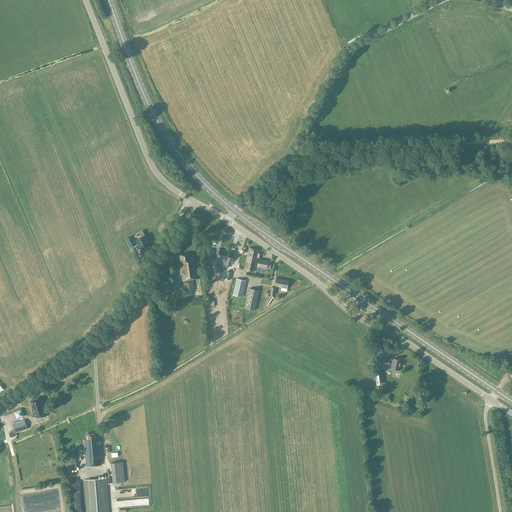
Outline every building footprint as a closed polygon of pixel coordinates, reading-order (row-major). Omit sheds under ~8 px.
[(145,246),(145,245),(149,243),(143,230),(139,232),(142,237),(136,240),(139,248),(141,247),(141,248),(142,249),(143,249),(145,248),(145,247),(145,246)] [(131,236),(126,239),(130,248),(134,246),(131,240),(133,239),(131,236)] [(249,248),(244,270),(254,272),(257,257),(260,258),(261,254),(258,253),(259,250),(249,248)] [(213,250),(206,250),(206,262),(214,261),(213,250)] [(228,263),(232,263),(234,255),(231,254),(231,252),(220,250),(217,262),(228,265),(228,263)] [(184,292),(194,290),(192,280),(199,279),(199,273),(197,273),(195,258),(191,259),(190,254),(179,255),(180,263),(175,263),(176,266),(181,266),(184,292)] [(268,264),(268,261),(259,259),(257,267),(256,272),(262,273),(263,270),(266,271),(266,268),(270,269),(271,265),(268,264)] [(162,282),(167,288),(171,285),(165,278),(164,279),(164,280),(162,282)] [(289,281),(276,278),(274,286),(287,289),(289,281)] [(243,293),(246,281),(237,279),(233,295),(242,297),(243,293)] [(245,308),(255,310),(259,291),(249,289),(245,308)] [(390,360),(384,358),(383,365),(389,366),(388,369),(391,370),(392,368),(399,370),(401,360),(393,359),(393,362),(390,361),(390,360)] [(39,398),(30,401),(32,406),(33,406),(34,409),(33,409),(35,417),(40,415),(41,418),(46,416),(43,406),(41,407),(40,404),(41,404),(39,398)] [(21,409),(14,412),(17,419),(23,416),(21,409)] [(25,420),(12,424),(15,433),(28,429),(25,420)] [(96,434),(86,435),(86,440),(84,440),(86,466),(101,465),(99,439),(99,434),(96,434)] [(77,469),(76,457),(65,458),(66,470),(77,469)] [(111,463),(113,483),(125,482),(123,462),(111,463)] [(84,480),(87,511),(86,511),(108,511),(106,478),(84,480)] [(120,506),(145,504),(145,497),(116,499),(116,503),(122,502),(122,505),(119,505),(120,506)]
